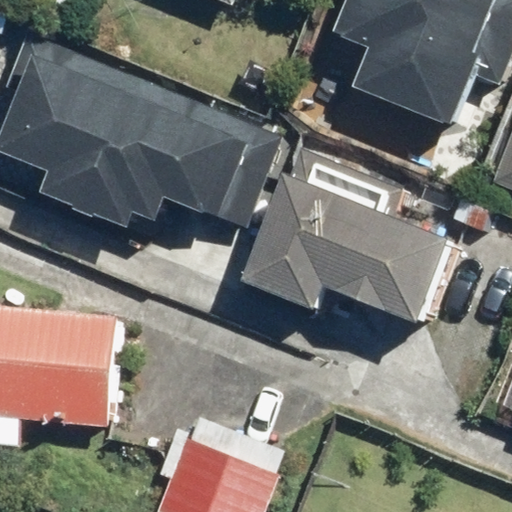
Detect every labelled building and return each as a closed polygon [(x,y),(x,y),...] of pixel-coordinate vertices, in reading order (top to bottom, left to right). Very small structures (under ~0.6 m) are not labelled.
[(511,0),(348,0),(336,32),(373,47),(357,88),(454,125),(474,75),(494,83),(511,36),(511,0)] [(295,145),(40,40),(17,94),(37,102),(13,160),(67,182),(58,204),(146,240),(153,224),(174,232),(183,208),(235,230),(236,228),(257,236),(295,145)] [(435,337),(467,256),(402,229),(416,194),(311,152),(254,295),(332,326),(343,299),(435,337)] [(511,162),(499,193),(511,197),(511,162)] [(0,453),(30,455),(32,426),(123,433),(131,321),(0,311),(0,453)] [(166,481),(181,486),(171,511),(274,511),(295,458),(204,424),(197,443),(182,438),(166,481)]
